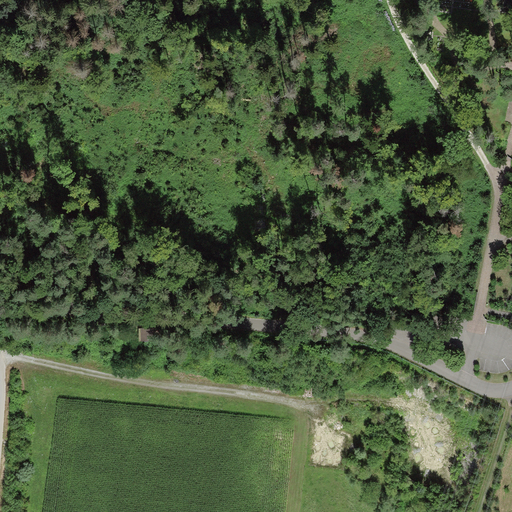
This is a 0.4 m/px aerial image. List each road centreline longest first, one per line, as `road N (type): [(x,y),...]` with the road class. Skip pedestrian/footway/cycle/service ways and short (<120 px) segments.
road 1 (unclassified): [(0,306),(358,335),(490,392),(511,389)]
road 2 (track): [(0,357),(313,407)]
road 3 (track): [(394,0),(408,45),(494,187)]
road 4 (track): [(458,378),(475,347),(494,187)]
road 5 (track): [(508,391),(478,511)]
